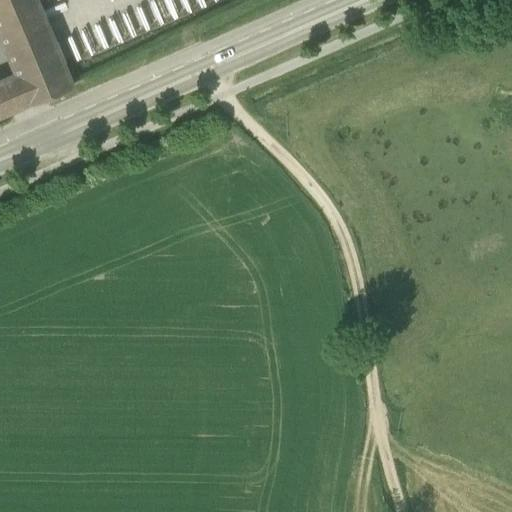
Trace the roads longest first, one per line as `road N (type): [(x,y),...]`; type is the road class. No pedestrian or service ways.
road 1 (track): [(221,96),(303,176),(340,228),(401,511)]
road 2 (secondary): [(0,161),(373,0)]
